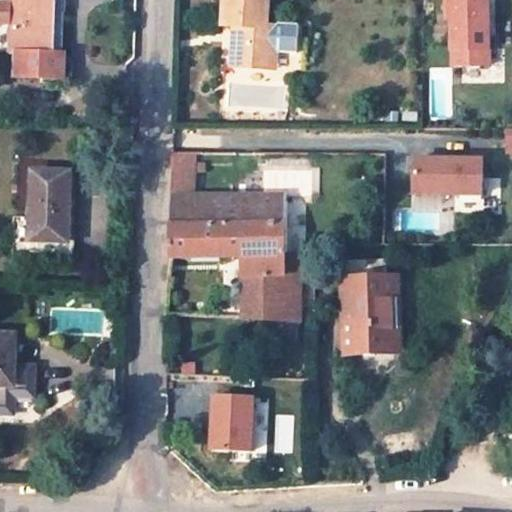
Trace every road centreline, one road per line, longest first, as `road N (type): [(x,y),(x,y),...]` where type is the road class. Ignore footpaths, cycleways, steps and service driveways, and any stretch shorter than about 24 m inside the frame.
road 1 (unclassified): [(149,511),(156,0)]
road 2 (unclassified): [(240,511),(422,500),(511,509)]
road 3 (unknown): [(472,505),(487,433),(511,371)]
